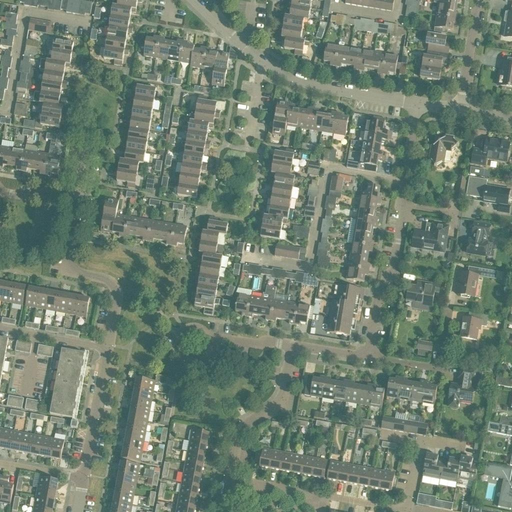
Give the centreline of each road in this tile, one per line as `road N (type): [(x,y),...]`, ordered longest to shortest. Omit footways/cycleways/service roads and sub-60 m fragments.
road 1 (residential): [(417,104),(284,75),(193,0)]
road 2 (unclassified): [(108,347),(114,286),(72,271),(65,259),(76,198)]
road 3 (residential): [(228,480),(236,433),(286,393),(292,345)]
road 4 (residential): [(372,351),(405,206)]
road 5 (residential): [(83,474),(108,347)]
